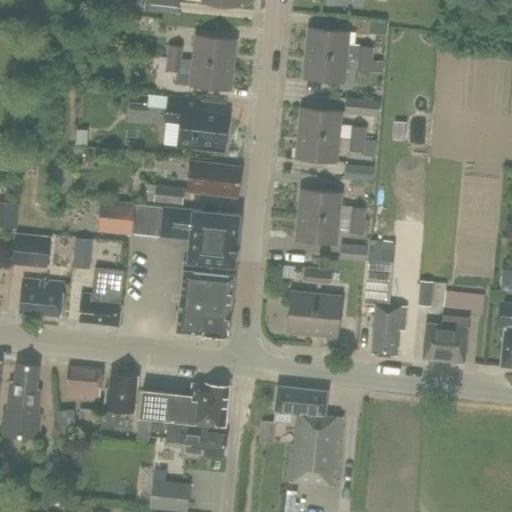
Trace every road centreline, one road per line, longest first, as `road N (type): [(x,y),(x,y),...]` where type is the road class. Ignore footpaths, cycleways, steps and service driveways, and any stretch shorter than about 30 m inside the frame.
road 1 (tertiary): [(244,366),(277,0)]
road 2 (tertiary): [(244,366),(511,393)]
road 3 (tertiary): [(0,338),(244,366)]
road 4 (residential): [(229,511),(244,366)]
